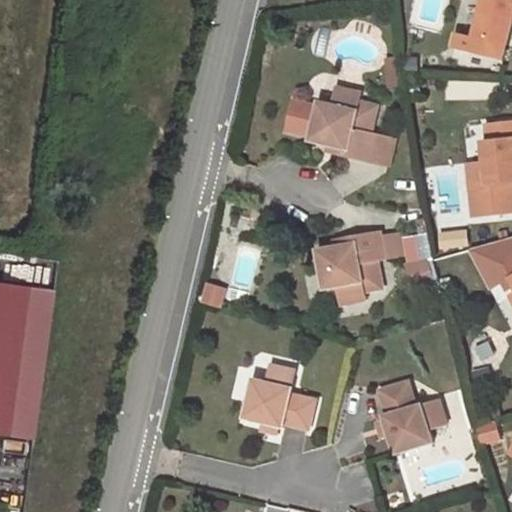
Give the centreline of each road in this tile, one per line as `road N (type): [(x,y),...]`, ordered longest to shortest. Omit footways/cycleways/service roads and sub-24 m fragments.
road 1 (unclassified): [(126,452),(194,165)]
road 2 (residential): [(332,481),(258,485),(126,452)]
road 3 (unclassified): [(194,165),(232,0)]
